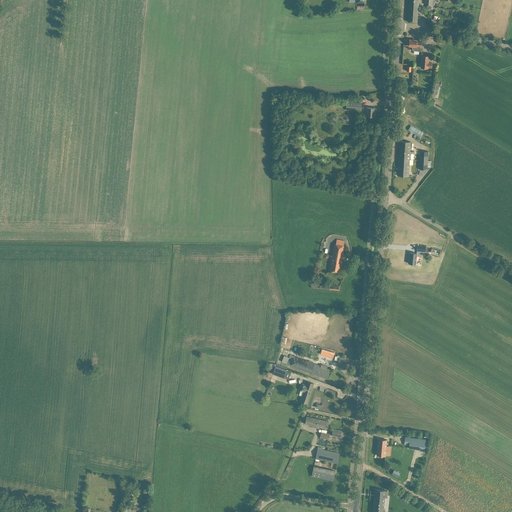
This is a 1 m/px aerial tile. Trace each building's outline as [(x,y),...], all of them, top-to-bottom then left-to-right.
[(409,0),(408,22),(417,22),(418,0),(409,0)] [(410,40),(409,46),(412,46),(412,49),(412,50),(413,50),(413,51),(414,51),(420,51),(420,46),(421,46),(422,41),(417,41),(417,40),(410,40)] [(428,68),(428,67),(431,67),(432,62),(428,62),(429,56),(422,56),(421,68),(428,68)] [(438,91),(439,85),(440,83),(434,82),(432,89),(430,97),(435,98),(436,90),(438,91)] [(361,103),(356,103),(347,102),(346,110),(361,111),(361,103)] [(375,108),(366,108),(365,116),(374,117),(375,108)] [(423,133),(415,128),(411,126),(408,130),(420,137),(423,133)] [(410,142),(405,141),(400,141),(399,158),(409,159),(414,160),(414,155),(414,152),(410,151),(410,142)] [(420,160),(427,161),(428,152),(420,151),(420,160)] [(408,176),(409,159),(399,158),(398,175),(408,176)] [(427,170),(427,161),(420,160),(419,169),(427,170)] [(345,241),(340,240),(337,239),(336,244),(334,244),(333,255),(332,255),(329,271),(340,273),(345,246),(343,246),(345,241)] [(431,252),(440,255),(441,250),(433,247),(431,252)] [(417,253),(415,253),(410,252),(408,263),(416,264),(417,253)] [(312,282),(312,287),(339,290),(340,285),(312,282)] [(322,349),(320,354),(333,358),(334,352),(322,349)] [(335,356),(334,360),(338,361),(348,364),(349,358),(346,358),(347,355),(342,354),(342,356),(340,356),(337,355),(337,356),(335,356)] [(319,366),(294,357),(290,355),(289,357),(284,355),(282,362),(291,365),(291,366),(327,379),(330,369),(327,368),(327,367),(320,364),(319,366)] [(284,377),(286,371),(275,367),(273,373),(284,377)] [(300,390),(299,395),(302,396),(301,401),(302,402),(307,403),(314,384),(309,382),(307,382),(306,385),(302,384),(300,390)] [(307,417),(306,421),(305,424),(312,425),(311,427),(315,427),(315,426),(327,428),(329,421),(307,417)] [(424,450),(425,439),(410,437),(408,448),(424,450)] [(378,439),(377,455),(385,456),(387,440),(378,439)] [(339,453),(334,452),(317,449),(315,459),(337,463),(339,453)] [(314,466),(312,476),(333,481),(335,470),(314,466)] [(375,489),(373,511),(383,511),(383,510),(383,506),(384,506),(385,496),(387,496),(387,491),(385,490),(375,489)]
